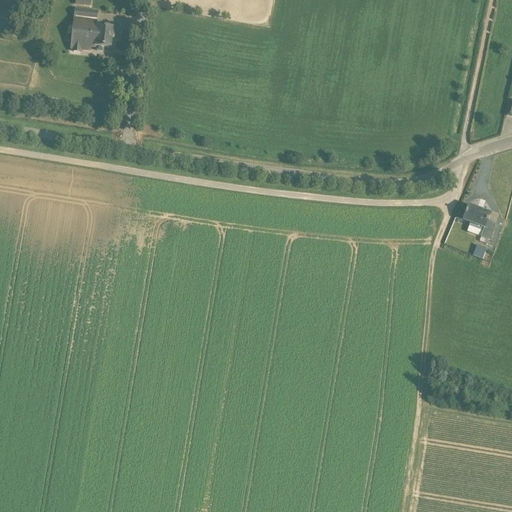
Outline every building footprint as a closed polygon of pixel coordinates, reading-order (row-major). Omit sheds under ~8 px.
[(96,13),(76,11),(75,18),(84,19),(96,21),(96,13)] [(95,28),(83,27),(84,19),(75,18),(72,50),(73,50),(73,53),(81,53),(81,51),(89,52),(90,48),(95,48),(97,29),(95,28)] [(96,21),(84,19),(83,27),(95,28),(96,21)] [(113,30),(97,29),(95,48),(97,48),(97,52),(102,52),(103,49),(111,50),(113,30)] [(489,216),(468,208),(463,222),(484,230),(487,222),(489,216)] [(495,226),(487,222),(484,230),(482,234),(491,237),(495,226)] [(472,256),(453,249),(451,254),(470,262),(472,256)] [(487,254),(478,250),(474,261),(483,264),(487,254)]
